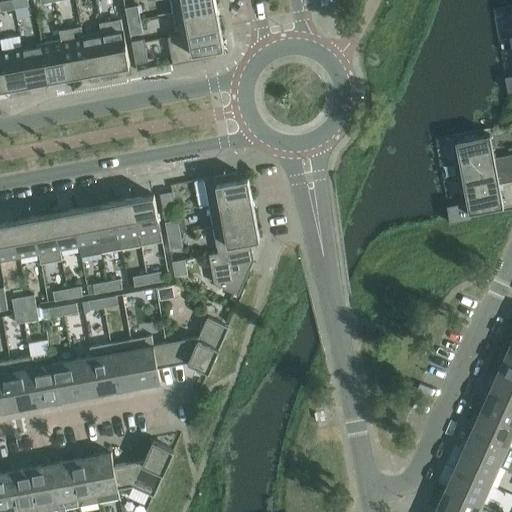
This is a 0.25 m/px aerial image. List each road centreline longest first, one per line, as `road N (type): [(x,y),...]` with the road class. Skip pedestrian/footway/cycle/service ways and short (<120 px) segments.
road 1 (residential): [(369,494),(303,142)]
road 2 (residential): [(369,494),(410,488),(511,271)]
road 3 (tertiary): [(0,183),(268,136)]
road 4 (tertiary): [(245,84),(0,126)]
road 5 (residential): [(0,436),(176,403)]
road 6 (tertiary): [(303,142),(331,126),(343,96),(333,65),(307,46)]
